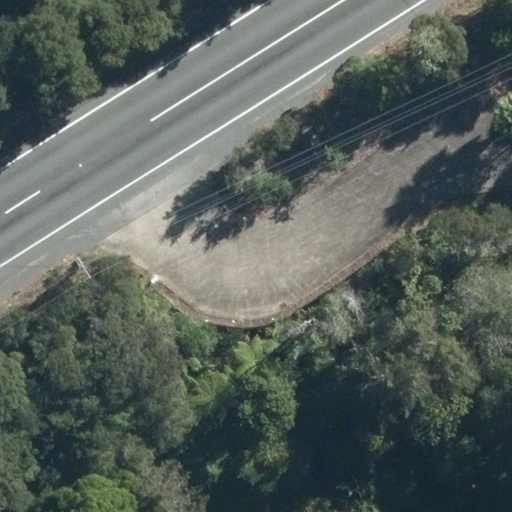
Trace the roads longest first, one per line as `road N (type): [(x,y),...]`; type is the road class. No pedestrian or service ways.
road 1 (unknown): [(97,136),(179,233),(220,256),(260,258),(305,244),(391,185),(452,161),(511,159)]
road 2 (secondary): [(0,198),(314,0)]
